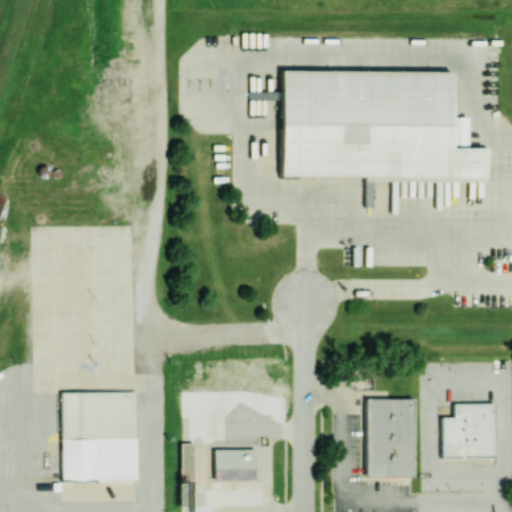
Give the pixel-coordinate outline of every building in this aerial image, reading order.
[(449,71),(278,70),(278,178),(482,180),(482,147),(449,147),(449,71)] [(134,479),(59,480),(58,391),(133,390),(134,479)] [(410,476),(362,476),(363,397),(410,398),(410,476)] [(492,457),(438,457),(438,416),(450,416),(450,402),(491,402),(492,457)] [(192,479),(177,479),(177,442),(191,442),(192,479)] [(252,479),(211,479),(211,448),(252,448),(252,479)] [(0,511),(11,511),(12,493),(4,493),(5,486),(0,485),(0,511)]
